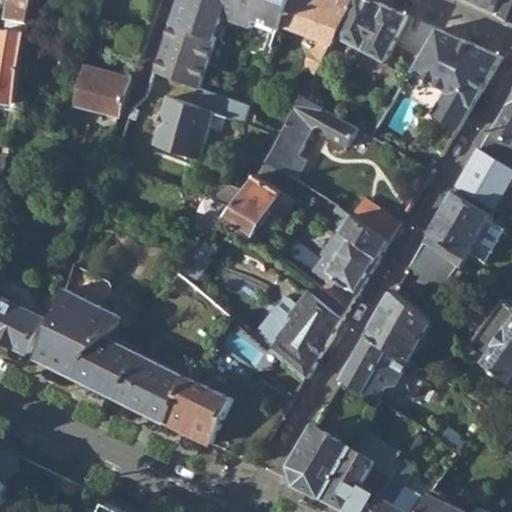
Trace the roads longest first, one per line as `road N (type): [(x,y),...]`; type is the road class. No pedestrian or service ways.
road 1 (residential): [(253,508),(511,66)]
road 2 (tertiary): [(253,508),(0,387)]
